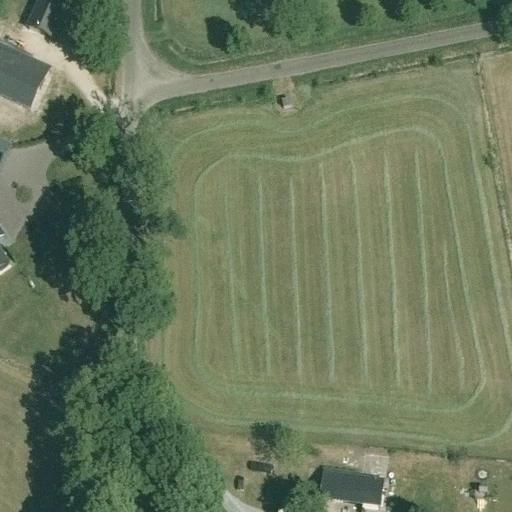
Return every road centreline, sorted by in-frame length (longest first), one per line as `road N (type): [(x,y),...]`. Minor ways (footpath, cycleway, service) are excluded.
road 1 (unclassified): [(117,511),(133,378),(128,94)]
road 2 (unclassified): [(128,94),(511,25)]
